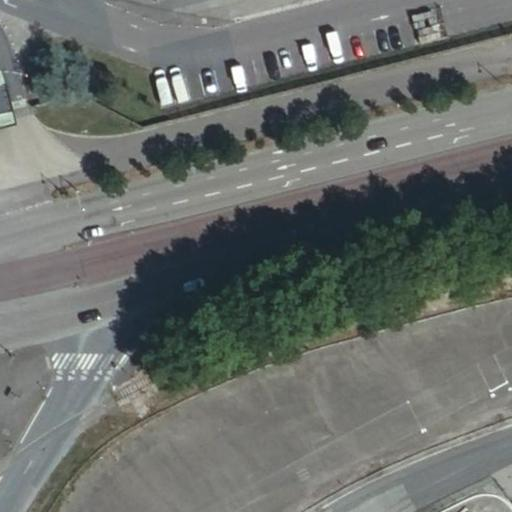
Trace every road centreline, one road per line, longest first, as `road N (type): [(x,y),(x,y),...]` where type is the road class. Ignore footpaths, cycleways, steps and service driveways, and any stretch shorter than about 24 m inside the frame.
road 1 (primary): [(511,115),(0,239)]
road 2 (primary): [(81,300),(511,190)]
road 3 (secondary): [(1,511),(73,384),(81,300)]
road 4 (unclassified): [(511,448),(444,467),(363,511)]
